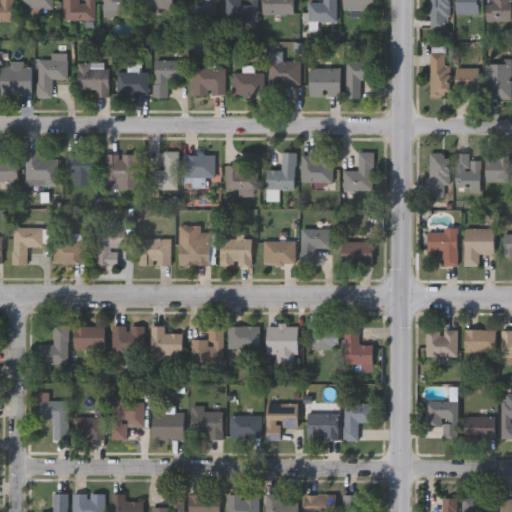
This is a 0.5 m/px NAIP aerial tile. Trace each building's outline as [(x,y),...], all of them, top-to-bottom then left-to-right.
[(0,0),(14,0),(14,22),(0,21),(0,0)] [(21,0),(52,0),(52,9),(21,9),(21,0)] [(63,0),(95,0),(95,20),(63,20),(63,0)] [(135,0),(135,17),(103,17),(103,0),(135,0)] [(142,9),(142,0),(173,0),(173,9),(142,9)] [(215,0),(215,24),(187,23),(187,3),(201,3),(201,0),(215,0)] [(256,0),(256,21),(225,21),(225,0),(256,0)] [(292,0),(292,15),(262,15),(262,0),(292,0)] [(307,4),(322,4),(322,0),(336,0),(336,22),(307,22),(307,4)] [(342,10),(342,0),(373,0),(373,10),(342,10)] [(429,29),(429,0),(449,0),(449,29),(429,29)] [(455,0),(478,0),(478,15),(455,15),(455,0)] [(488,0),(510,0),(510,22),(488,22),(488,0)] [(449,65),(449,96),(429,96),(429,53),(444,53),(444,65),(449,65)] [(38,59),(67,59),(67,79),(51,79),(51,97),(38,97),(38,59)] [(154,91),(154,60),(181,60),(181,80),(165,80),(165,91),(154,91)] [(299,85),(268,85),(268,61),(299,61),(299,85)] [(372,80),(359,80),(359,98),(345,98),(345,61),(372,61),(372,80)] [(77,63),(108,63),(108,96),(87,96),(87,90),(77,90),(77,63)] [(32,67),(32,95),(1,95),(1,64),(22,64),(22,67),(32,67)] [(485,64),(510,64),(510,99),(496,99),(496,89),(485,89),(485,64)] [(225,94),(193,94),(193,68),(225,68),(225,94)] [(340,95),(309,95),(309,68),(340,68),(340,95)] [(477,94),(455,94),(455,68),(477,68),(477,94)] [(147,72),(147,94),(117,94),(117,72),(147,72)] [(231,73),(263,73),(263,95),(231,95),(231,73)] [(57,183),(26,183),(26,151),(57,151),(57,183)] [(148,170),(163,170),(163,151),(178,151),(177,190),(148,189),(148,170)] [(256,152),(256,195),(239,194),(239,189),(224,189),(225,165),(242,165),(242,151),(256,152)] [(295,190),(266,190),(266,170),(281,170),(281,152),(295,152),(295,190)] [(343,171),(357,171),(357,152),(372,152),(372,190),(343,190),(343,171)] [(96,176),(66,176),(66,153),(96,153),(96,176)] [(214,153),(214,178),(183,178),(183,153),(214,153)] [(448,153),(448,197),(428,197),(428,153),(448,153)] [(468,153),(468,160),(479,160),(479,192),(454,192),(454,153),(468,153)] [(0,154),(18,154),(18,182),(0,182),(0,154)] [(136,154),(136,189),(104,189),(104,154),(136,154)] [(508,181),(485,182),(485,154),(508,154),(508,181)] [(300,181),(300,155),(331,155),(331,181),(300,181)] [(179,265),(179,226),(200,226),(200,232),(211,232),(211,265),(179,265)] [(27,265),(13,265),(12,228),(43,228),(43,247),(27,247),(27,265)] [(96,228),(127,229),(126,248),(118,248),(117,266),(95,266),(96,228)] [(314,267),(300,267),(300,229),(328,229),(328,248),(314,248),(314,267)] [(478,266),(464,266),(464,229),(493,229),(493,254),(478,254),(478,266)] [(441,266),(441,252),(427,252),(427,230),(456,230),(456,266),(441,266)] [(511,256),(502,256),(502,234),(511,234),(511,256)] [(170,239),(170,265),(138,265),(138,239),(170,239)] [(220,239),(252,239),(252,266),(220,266),(220,239)] [(53,263),(53,241),(84,241),(84,263),(53,263)] [(294,241),(294,264),(263,264),(263,241),(294,241)] [(372,242),(372,264),(340,264),(340,242),(372,242)] [(51,344),(52,324),(68,324),(67,363),(38,362),(39,344),(51,344)] [(73,348),(73,325),(104,325),(104,348),(73,348)] [(142,352),(110,352),(110,325),(142,325),(142,352)] [(181,333),(181,355),(150,355),(150,325),(162,325),(162,333),(181,333)] [(222,325),(222,362),(190,362),(190,339),(207,339),(207,325),(222,325)] [(227,326),(258,326),(258,349),(227,349),(227,326)] [(306,326),(337,326),(337,349),(306,349),(306,326)] [(275,354),(265,354),(265,327),(296,327),(296,362),(275,362),(275,354)] [(343,364),(343,327),(357,327),(357,345),(371,345),(371,364),(343,364)] [(424,356),(424,329),(455,329),(455,356),(424,356)] [(494,352),(463,352),(463,329),(494,329),(494,352)] [(511,356),(500,356),(500,329),(511,329),(511,356)] [(500,393),(511,393),(511,438),(499,438),(500,393)] [(66,400),(66,436),(49,436),(49,420),(38,420),(38,400),(66,400)] [(424,424),(424,400),(455,400),(455,438),(441,438),(441,424),(424,424)] [(110,401),(143,401),(143,426),(125,426),(125,440),(110,440),(110,401)] [(296,403),(296,430),(265,430),(265,403),(296,403)] [(343,440),(343,403),(370,403),(370,422),(356,422),(356,440),(343,440)] [(221,438),(190,438),(190,409),(221,409),(221,438)] [(183,440),(151,440),(151,411),(183,411),(183,440)] [(336,413),(336,440),(305,440),(305,413),(336,413)] [(228,438),(228,415),(259,415),(259,438),(228,438)] [(463,438),(463,415),(494,415),(494,438),(463,438)] [(103,417),(103,439),(77,439),(77,417),(103,417)] [(67,494),(66,511),(48,511),(49,493),(67,494)] [(278,502),(297,502),(297,511),(264,511),(264,493),(278,493),(278,502)] [(104,494),(104,511),(71,511),(71,494),(104,494)] [(142,501),(142,511),(111,511),(111,494),(124,494),(124,502),(142,501)] [(151,511),(151,508),(170,508),(170,494),(181,494),(181,511),(151,511)] [(219,494),(219,511),(188,511),(188,494),(219,494)] [(258,494),(258,511),(225,511),(225,494),(258,494)] [(335,494),(335,511),(304,511),(304,494),(335,494)] [(342,511),(342,494),(356,494),(356,511),(342,511)] [(440,511),(440,497),(454,497),(454,511),(440,511)] [(490,498),(489,511),(460,511),(461,497),(490,498)] [(499,511),(499,498),(511,498),(511,511),(499,511)]
